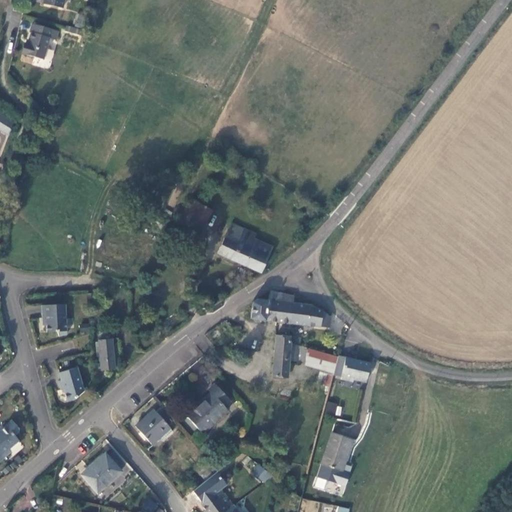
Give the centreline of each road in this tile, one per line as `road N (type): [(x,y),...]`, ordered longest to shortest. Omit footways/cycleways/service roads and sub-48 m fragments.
road 1 (unclassified): [(504,0),(310,247)]
road 2 (residential): [(290,267),(183,339),(95,414)]
road 3 (unclassified): [(316,286),(393,357),(444,374),(511,377)]
road 4 (residential): [(2,281),(118,287),(126,351)]
road 5 (residential): [(95,414),(176,511)]
